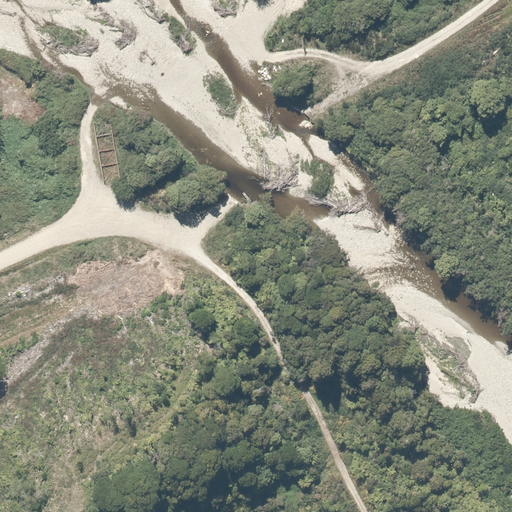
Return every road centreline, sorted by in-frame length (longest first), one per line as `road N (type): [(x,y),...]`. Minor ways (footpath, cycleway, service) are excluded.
road 1 (track): [(489,0),(329,100),(0,261)]
road 2 (track): [(362,511),(252,309),(183,248),(108,214)]
